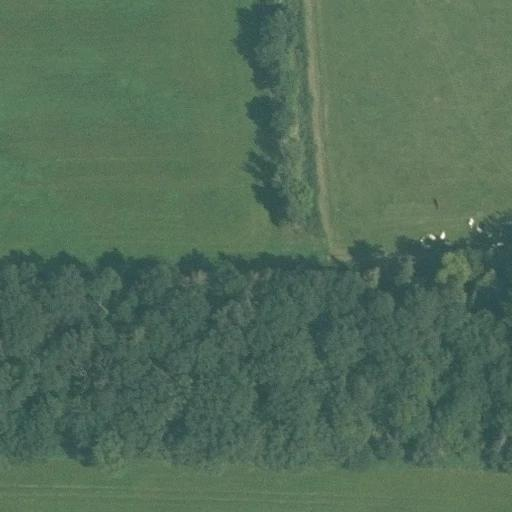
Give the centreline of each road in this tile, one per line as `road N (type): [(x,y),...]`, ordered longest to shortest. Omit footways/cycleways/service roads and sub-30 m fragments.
road 1 (track): [(0,275),(511,260)]
road 2 (track): [(0,451),(511,463)]
